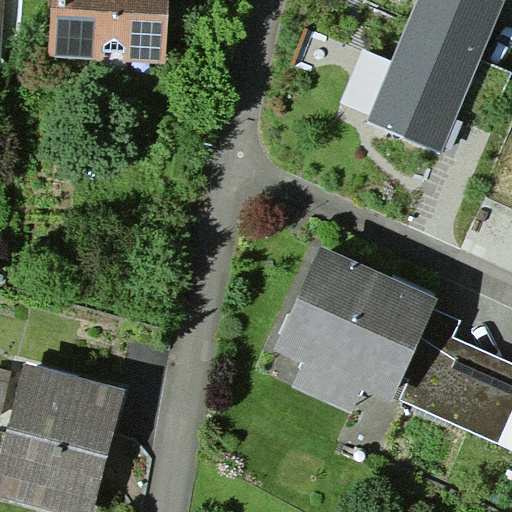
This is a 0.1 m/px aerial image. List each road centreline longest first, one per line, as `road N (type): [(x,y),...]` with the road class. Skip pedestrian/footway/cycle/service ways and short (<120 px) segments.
road 1 (residential): [(233,177),(170,511)]
road 2 (residential): [(233,177),(511,292)]
road 3 (residential): [(264,0),(233,177)]
